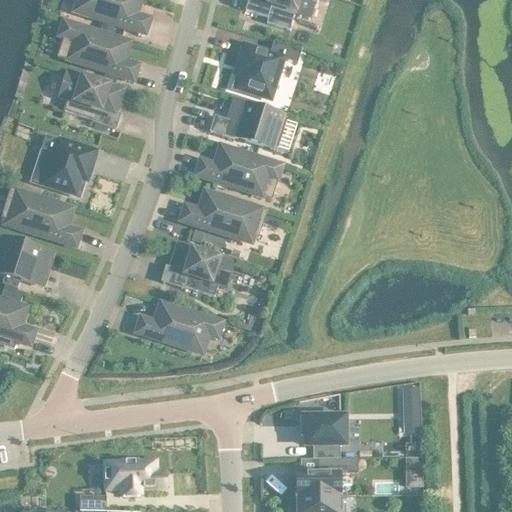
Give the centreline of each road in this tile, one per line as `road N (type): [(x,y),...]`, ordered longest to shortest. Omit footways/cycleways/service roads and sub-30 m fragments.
road 1 (residential): [(45,430),(144,209),(194,0)]
road 2 (residential): [(224,404),(511,358)]
road 3 (residential): [(45,430),(224,404)]
